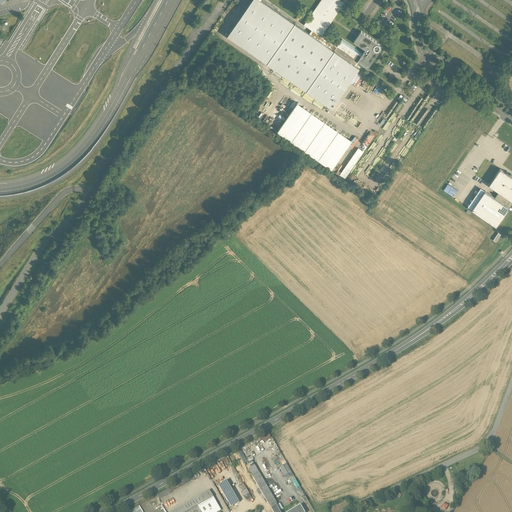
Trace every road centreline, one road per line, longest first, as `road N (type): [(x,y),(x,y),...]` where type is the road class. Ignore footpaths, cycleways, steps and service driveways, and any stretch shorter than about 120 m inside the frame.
road 1 (unclassified): [(224,0),(0,313)]
road 2 (tertiary): [(110,511),(429,328)]
road 3 (unknown): [(142,25),(84,148),(43,179),(0,189)]
road 4 (residential): [(511,383),(481,448),(343,511)]
road 5 (unclassified): [(416,3),(423,53),(511,119)]
road 6 (unclassified): [(511,108),(429,46),(416,3)]
road 7 (unknown): [(0,260),(65,192),(90,195)]
